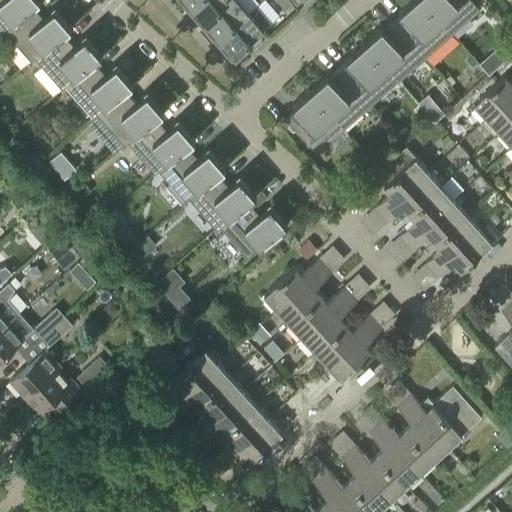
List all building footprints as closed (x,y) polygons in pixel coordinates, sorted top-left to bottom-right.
[(0,0),(0,31),(1,32),(4,29),(33,4),(33,5),(38,0),(0,0)] [(204,23),(229,0),(197,0),(189,7),(204,23)] [(218,39),(250,11),(240,0),(229,0),(204,23),(218,39)] [(426,56),(453,33),(424,0),(409,0),(399,9),(403,13),(394,20),(426,56)] [(480,8),(473,0),(424,0),(453,33),(480,8)] [(43,16),(33,5),(33,4),(4,29),(32,60),(35,57),(63,32),(64,33),(72,25),(55,6),(43,16)] [(250,11),(218,39),(233,56),(265,28),(271,23),(256,6),(250,11)] [(426,56),(394,20),(386,28),(382,24),(364,40),(399,80),(426,56)] [(74,44),(64,33),(63,32),(35,57),(63,88),(66,85),(94,60),(95,61),(103,53),(86,34),(74,44)] [(372,104),(399,80),(364,40),(345,57),(349,61),(340,68),(372,104)] [(105,72),(95,61),(94,60),(66,85),(93,116),(97,113),(125,88),(125,89),(134,81),(117,62),(105,72)] [(372,104),(340,68),(332,75),(328,71),(310,88),(345,128),(372,104)] [(488,117),(511,94),(511,80),(507,76),(508,75),(506,74),(475,102),(475,103),(476,103),(488,117)] [(136,100),(125,89),(125,88),(97,113),(124,144),(128,141),(127,141),(156,116),(156,117),(165,109),(148,90),(136,100)] [(317,152),(345,128),(310,88),(291,104),(294,108),(286,116),(317,152)] [(501,130),(511,120),(511,94),(488,117),(501,130)] [(427,97),(419,104),(427,113),(435,106),(427,97)] [(167,128),(156,117),(156,116),(127,141),(128,141),(155,172),(159,169),(158,169),(187,144),(187,145),(196,137),(179,118),(167,128)] [(511,142),(511,120),(501,130),(511,142)] [(398,130),(403,136),(409,131),(404,125),(398,130)] [(442,141),(448,148),(454,142),(448,135),(442,141)] [(198,156),(187,145),(187,144),(158,169),(159,169),(186,200),(189,197),(218,172),(218,173),(226,165),(210,146),(198,156)] [(375,206),(382,213),(429,170),(416,157),(417,156),(406,145),(380,169),(389,179),(384,184),(386,186),(391,191),(375,206)] [(60,152),(48,163),(62,179),(75,169),(60,152)] [(369,157),(360,165),(365,171),(374,163),(369,157)] [(411,212),(441,184),(429,170),(382,213),(388,221),(404,205),(411,212)] [(228,184),(218,173),(218,172),(189,197),(217,228),(220,225),(248,200),(249,201),(257,193),(240,174),(228,184)] [(72,193),(78,201),(90,191),(83,183),(72,193)] [(407,241),(454,198),(441,184),(411,212),(417,219),(401,234),(407,241)] [(436,240),(467,211),(454,198),(407,241),(414,248),(430,233),(436,240)] [(259,212),(249,201),(248,200),(220,225),(248,256),(278,230),(288,221),(271,202),(259,212)] [(113,235),(126,228),(117,211),(104,219),(113,235)] [(432,269),(480,225),(467,211),(436,240),(442,247),(426,262),(432,269)] [(32,214),(24,222),(30,229),(39,222),(32,214)] [(492,239),(480,225),(432,269),(439,276),(455,261),(460,266),(460,267),(462,268),(493,239),(492,238),(492,239)] [(125,255),(134,264),(155,246),(146,236),(125,255)] [(57,259),(68,250),(58,238),(47,246),(57,259)] [(309,240),(298,249),(306,258),(317,249),(309,240)] [(278,308),(325,264),(319,257),(302,272),(297,267),(298,266),(296,264),(264,293),(265,294),(266,294),(278,308)] [(77,263),(69,270),(76,277),(83,270),(77,263)] [(291,321),(321,293),(315,286),(332,271),(325,264),(278,308),(291,321)] [(0,267),(0,283),(13,272),(6,265),(0,267)] [(171,292),(184,280),(172,267),(159,279),(171,292)] [(0,331),(20,313),(9,299),(15,289),(9,282),(0,289),(0,331)] [(303,335),(351,292),(344,285),(328,300),(321,293),(291,321),(303,335)] [(316,349),(347,321),(341,314),(357,299),(351,292),(303,335),(316,349)] [(108,318),(117,310),(110,302),(103,307),(103,312),(108,318)] [(511,366),(511,307),(509,304),(502,310),(511,321),(511,331),(494,347),(511,366)] [(42,336),(65,316),(56,306),(33,326),(42,336)] [(0,358),(25,336),(34,328),(20,313),(0,331),(0,358)] [(329,363),(376,320),(369,313),(353,328),(347,321),(316,349),(329,363)] [(49,345),(72,324),(65,316),(42,336),(49,345)] [(371,347),(366,342),(382,327),(376,320),(329,363),(341,376),(341,377),(342,378),(373,349),(372,347),(371,347)] [(250,332),(261,344),(271,334),(260,323),(250,332)] [(171,405),(218,361),(206,348),(205,347),(174,375),(176,377),(181,383),(165,398),(171,405)] [(25,395),(59,365),(45,349),(11,379),(25,395)] [(84,384),(107,364),(99,355),(76,376),(84,384)] [(200,403),(231,375),(218,361),(171,405),(178,412),(194,397),(200,403)] [(61,406),(80,389),(59,365),(25,395),(39,410),(54,397),(61,406)] [(197,432),(244,389),(231,375),(200,403),(207,410),(190,425),(197,432)] [(421,402),(412,393),(404,399),(448,446),(482,416),(453,384),(434,402),(428,396),(421,402)] [(226,431),(257,403),(244,389),(197,432),(203,439),(220,424),(226,431)] [(448,446),(404,399),(397,405),(412,422),(406,428),(434,459),(448,446)] [(222,460),(269,417),(257,403),(226,431),(232,438),(216,453),(222,460)] [(282,430),(269,417),(222,460),(229,467),(245,452),(250,458),(252,460),(283,431),(282,430)] [(434,459),(406,428),(399,434),(384,418),(377,424),(420,472),(434,459)] [(420,472),(377,424),(370,431),(385,447),(378,453),(406,484),(420,472)] [(506,446),(511,440),(511,438),(504,429),(496,435),(506,446)] [(406,484),(378,453),(371,460),(356,443),(349,450),(392,497),(406,484)] [(392,497),(349,450),(342,456),(357,473),(350,479),(378,510),(392,497)] [(375,511),(378,510),(350,479),(343,485),(328,469),(321,475),(354,511),(375,511)] [(354,511),(321,475),(314,482),(329,498),(322,504),(329,511),(354,511)] [(329,511),(322,504),(315,510),(301,494),(293,500),(303,511),(329,511)] [(152,511),(162,504),(155,496),(139,511),(134,506),(132,504),(123,511),(152,511)] [(303,511),(293,500),(286,507),(290,511),(303,511)]
